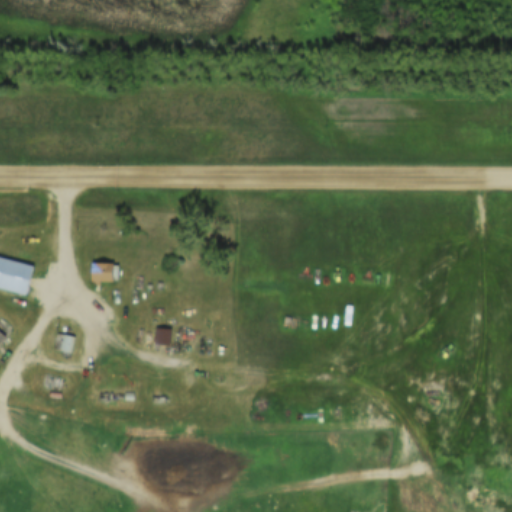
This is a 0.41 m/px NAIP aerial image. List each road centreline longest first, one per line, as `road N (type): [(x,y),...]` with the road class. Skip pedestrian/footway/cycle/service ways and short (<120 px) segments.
road 1 (residential): [(0,181),(511,183)]
road 2 (track): [(173,511),(23,440),(3,410)]
